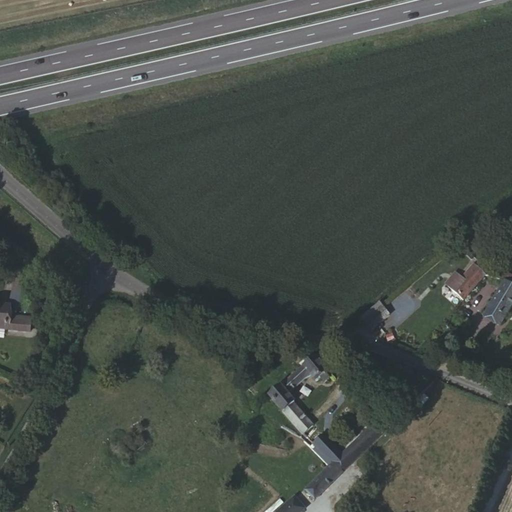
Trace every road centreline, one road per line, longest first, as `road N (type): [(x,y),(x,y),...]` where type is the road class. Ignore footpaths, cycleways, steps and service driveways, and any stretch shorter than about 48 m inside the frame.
road 1 (motorway): [(0,108),(460,0)]
road 2 (tertiary): [(511,403),(343,336),(153,295),(102,264)]
road 3 (motorway): [(325,0),(0,75)]
road 4 (unclassified): [(102,264),(0,480)]
road 5 (tertiary): [(102,264),(0,174)]
